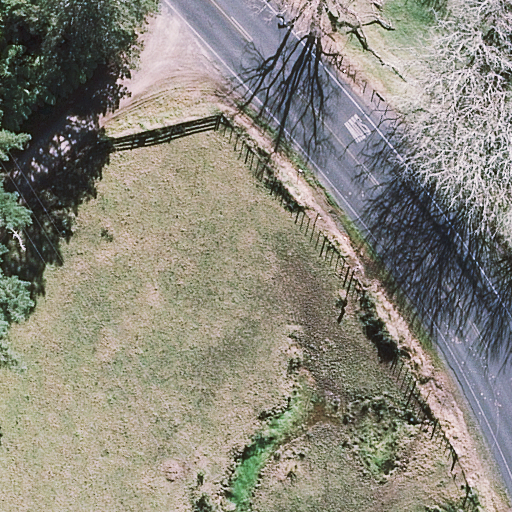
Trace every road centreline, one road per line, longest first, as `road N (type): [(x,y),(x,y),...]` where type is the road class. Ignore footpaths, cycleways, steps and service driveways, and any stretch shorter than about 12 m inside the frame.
road 1 (secondary): [(214,0),(360,146),(465,302),(511,394)]
road 2 (track): [(215,1),(0,220)]
